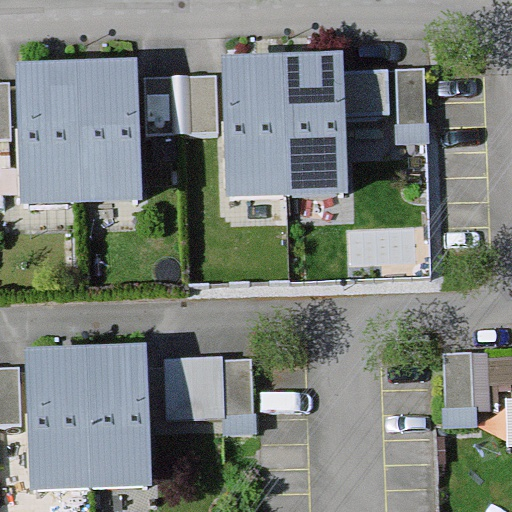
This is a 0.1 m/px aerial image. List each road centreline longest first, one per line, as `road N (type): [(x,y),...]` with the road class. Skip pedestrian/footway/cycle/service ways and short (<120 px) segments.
road 1 (residential): [(0,22),(511,16)]
road 2 (residential): [(344,315),(0,328)]
road 3 (residential): [(344,315),(351,511)]
road 4 (residential): [(511,307),(344,315)]
